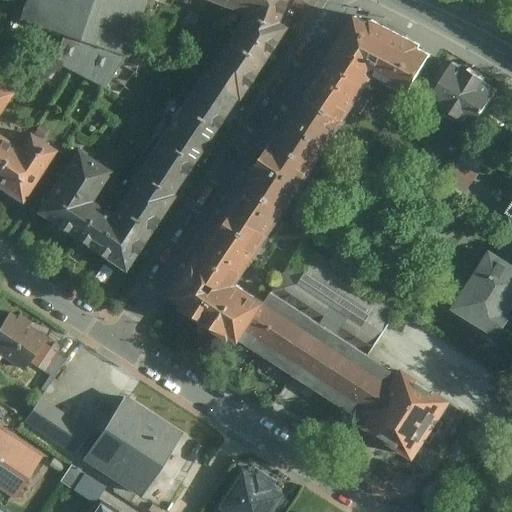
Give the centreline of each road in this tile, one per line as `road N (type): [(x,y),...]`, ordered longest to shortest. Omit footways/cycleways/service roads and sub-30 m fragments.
road 1 (residential): [(339,0),(116,341)]
road 2 (residential): [(240,422),(374,511)]
road 3 (residential): [(116,341),(240,422)]
road 4 (residential): [(0,264),(116,341)]
